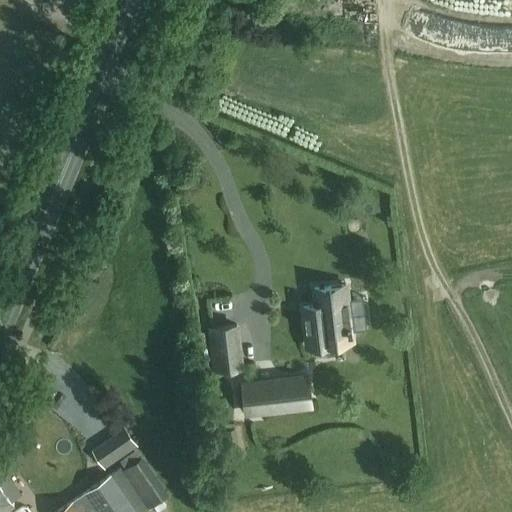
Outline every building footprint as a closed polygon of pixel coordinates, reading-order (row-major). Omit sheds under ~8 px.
[(197,189),(181,189),(182,213),(198,212),(197,189)] [(191,222),(189,253),(207,253),(208,223),(191,222)] [(307,344),(351,340),(350,330),(352,330),(352,324),(349,324),(345,285),(313,288),(314,302),(303,303),(307,344)] [(210,326),(215,367),(241,364),(237,324),(210,326)] [(310,405),(307,375),(243,382),(246,411),(310,405)] [(103,468),(126,452),(117,438),(126,431),(123,428),(91,450),(103,468)] [(234,428),(225,429),(229,458),(238,456),(234,428)] [(136,445),(126,431),(117,438),(126,452),(136,445)] [(143,455),(123,468),(148,506),(149,506),(169,493),(143,455)] [(139,511),(148,506),(123,468),(121,467),(74,499),(55,511),(139,511)] [(0,511),(11,511),(10,511),(7,507),(13,503),(0,484),(0,511)]
